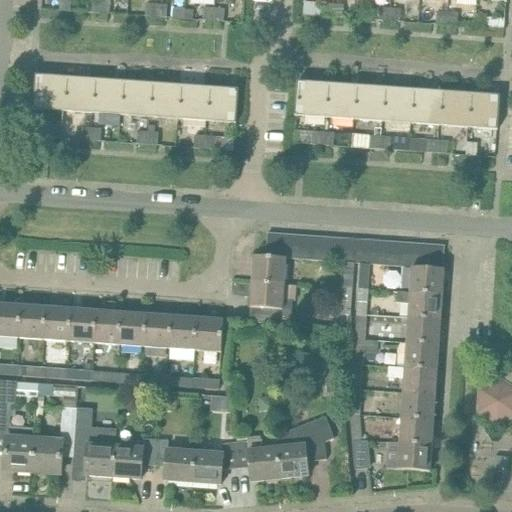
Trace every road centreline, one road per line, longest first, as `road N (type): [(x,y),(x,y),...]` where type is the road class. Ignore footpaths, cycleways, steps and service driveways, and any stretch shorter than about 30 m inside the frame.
road 1 (residential): [(1,276),(211,285),(220,271),(225,207)]
road 2 (residential): [(225,207),(0,186)]
road 3 (unclassified): [(250,209),(259,69),(280,48),(283,0)]
road 4 (residential): [(464,224),(250,209)]
